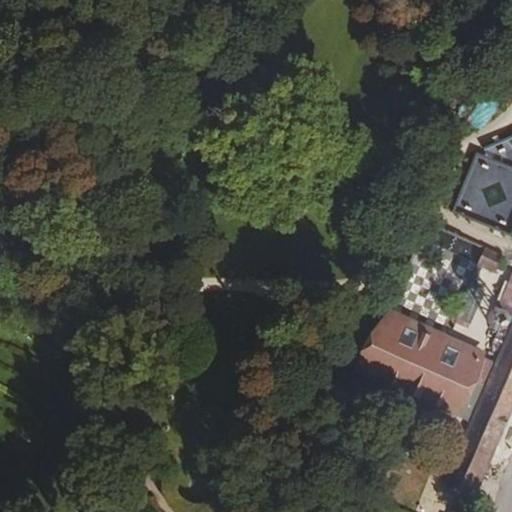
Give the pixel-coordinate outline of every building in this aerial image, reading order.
[(511,227),(511,137),(485,128),(458,209),(511,227)] [(410,259),(393,305),(440,322),(457,277),(410,259)] [(487,291),(481,310),(502,316),(507,297),(487,291)] [(461,305),(451,326),(472,336),(482,315),(461,305)] [(487,352),(392,312),(367,366),(466,404),(487,352)] [(511,415),(511,314),(458,478),(487,488),(511,415)] [(194,356),(137,350),(127,446),(184,452),(194,356)]
